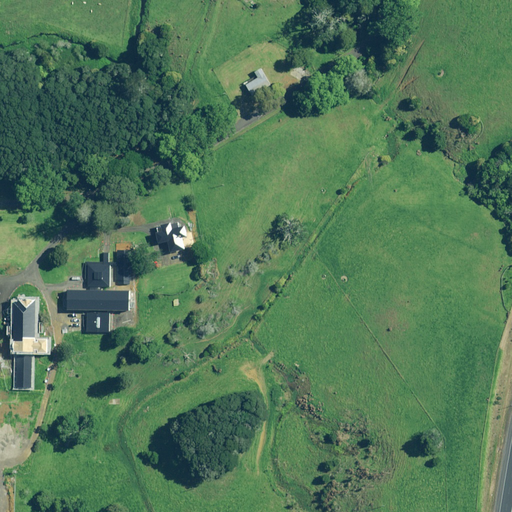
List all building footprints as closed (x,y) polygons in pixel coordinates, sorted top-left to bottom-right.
[(270,82),(262,68),(256,72),(259,78),(247,85),(253,96),(261,91),(259,89),(270,82)] [(266,115),(262,99),(242,105),(244,113),(254,110),(256,118),(266,115)] [(164,231),(158,233),(160,243),(169,241),(171,253),(187,249),(184,238),(190,237),(187,225),(174,229),(172,223),(163,225),(164,231)] [(131,281),(132,250),(118,250),(118,262),(118,265),(117,281),(119,281),(118,284),(130,284),(130,281),(131,281)] [(103,262),(86,262),(85,279),(88,279),(88,287),(90,287),(90,290),(98,290),(98,287),(111,287),(111,265),(118,265),(118,262),(109,262),(109,252),(103,252),(103,262)] [(90,290),(68,290),(68,310),(130,311),(131,291),(98,290),(90,290)] [(21,301),(16,301),(15,341),(11,341),(11,349),(15,349),(15,352),(21,352),(26,352),(37,353),(37,350),(39,350),(39,353),(49,353),(49,339),(39,339),(39,342),(37,342),(38,299),(21,299),(21,301)] [(110,313),(88,313),(88,332),(109,332),(110,313)] [(26,357),(21,356),(17,356),(16,388),(33,388),(33,357),(26,357)] [(0,416),(33,417),(33,405),(0,404),(0,416)] [(0,437),(0,436),(0,458),(13,459),(14,437),(10,437),(10,430),(1,430),(0,437)]
